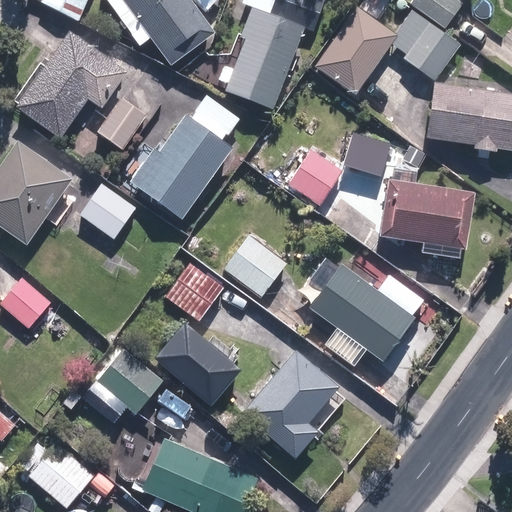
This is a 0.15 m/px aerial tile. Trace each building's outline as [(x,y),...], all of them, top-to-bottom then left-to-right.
[(42,0),(41,3),(79,19),(87,0),(42,0)] [(130,12),(171,67),(215,35),(189,0),(105,0),(120,20),(130,12)] [(223,91),(270,110),(304,27),(310,30),(321,0),(272,0),(268,13),(250,6),(238,36),(244,39),(223,91)] [(412,0),(410,3),(444,26),(461,2),(458,0),(412,0)] [(314,66),(355,95),(391,44),(406,55),(403,58),(434,80),(460,44),(411,10),(394,34),(355,7),(314,66)] [(15,107),(60,140),(88,100),(101,109),(127,73),(69,32),(15,107)] [(497,149),(511,150),(511,93),(434,82),(427,138),(475,145),(475,148),(497,151),(497,149)] [(127,182),(180,220),(231,148),(220,140),(224,134),(227,136),(239,119),(205,95),(189,117),(184,114),(157,152),(152,148),(127,182)] [(98,134),(122,150),(146,117),(121,100),(98,134)] [(381,175),(390,145),(353,134),(344,164),(381,175)] [(0,225),(28,245),(73,180),(18,142),(0,167),(0,225)] [(288,185),(318,206),(341,172),(311,151),(288,185)] [(380,235),(466,248),(474,192),(388,179),(380,235)] [(102,184),(80,215),(114,241),(137,209),(102,184)] [(223,269),(261,297),(287,262),(248,234),(223,269)] [(0,291),(6,297),(21,280),(25,274),(0,252),(0,291)] [(223,288),(190,263),(166,295),(199,319),(223,288)] [(308,308),(383,362),(415,317),(340,264),(308,308)] [(22,281),(8,299),(1,306),(29,330),(50,305),(22,281)] [(45,327),(61,342),(72,329),(55,315),(45,327)] [(186,324),(156,359),(211,406),(242,370),(186,324)] [(95,382),(134,414),(162,380),(123,348),(95,382)] [(242,412),(295,457),(317,431),(307,422),(338,386),(295,349),(242,412)] [(0,441),(1,442),(16,424),(0,410),(0,441)] [(141,489),(195,511),(241,511),(256,477),(163,437),(141,489)] [(27,478),(65,510),(94,475),(54,442),(48,449),(38,440),(17,465),(29,475),(27,478)]
